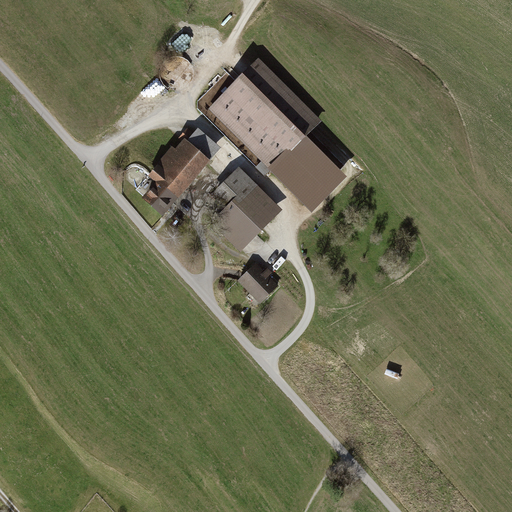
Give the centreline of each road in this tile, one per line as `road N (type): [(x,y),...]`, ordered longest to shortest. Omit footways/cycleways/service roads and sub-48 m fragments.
road 1 (track): [(345,454),(0,64)]
road 2 (track): [(185,109),(290,213),(287,253),(306,279),(309,315),(264,363)]
road 3 (track): [(85,163),(185,109),(256,0)]
